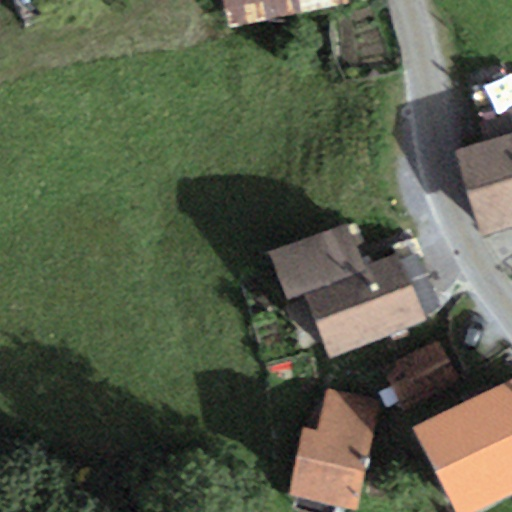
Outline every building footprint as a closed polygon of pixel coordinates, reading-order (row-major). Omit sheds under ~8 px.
[(223,0),(228,24),(361,0),(223,0)] [(486,144),(511,136),(511,109),(510,110),(511,115),(480,124),(486,144)] [(511,136),(486,144),(459,153),(484,235),(511,226),(511,136)] [(349,221),(271,252),(289,298),(302,293),(367,266),(349,221)] [(367,266),(302,293),(329,361),(427,323),(424,316),(437,311),(415,256),(399,262),(396,254),(367,266)] [(439,342),(384,368),(398,398),(453,372),(439,342)] [(511,380),(414,429),(454,511),(476,511),(511,494),(511,380)] [(377,402),(328,391),(319,432),(302,428),(287,495),(354,509),(377,402)]
